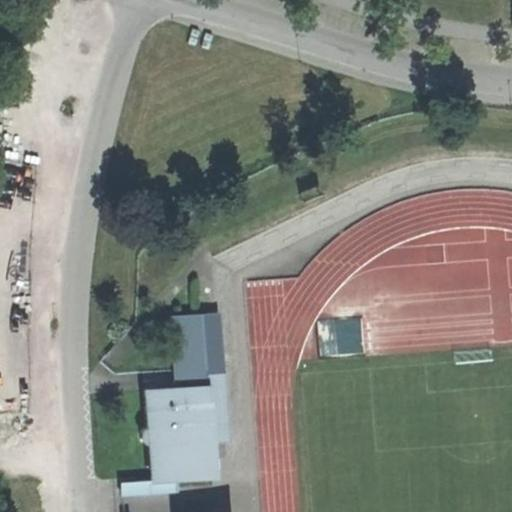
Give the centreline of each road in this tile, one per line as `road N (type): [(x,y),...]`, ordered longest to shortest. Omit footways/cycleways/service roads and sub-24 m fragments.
road 1 (residential): [(86,511),(74,334),(79,231),(97,134),(144,0)]
road 2 (residential): [(511,83),(380,62),(179,0)]
